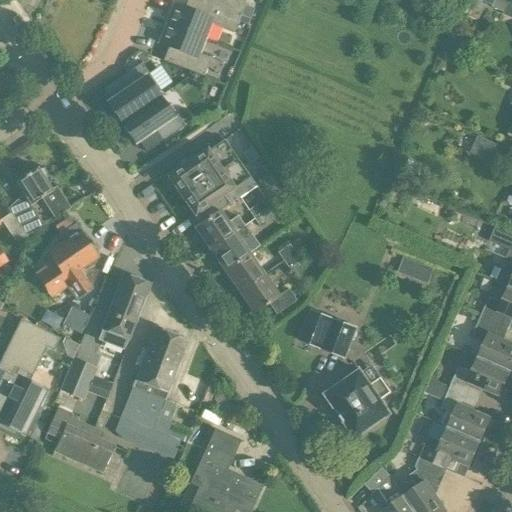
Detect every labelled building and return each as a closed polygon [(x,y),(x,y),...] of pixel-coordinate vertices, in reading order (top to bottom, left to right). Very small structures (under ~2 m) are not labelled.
[(174,5),(166,24),(205,39),(211,24),(233,33),(240,16),(199,0),(186,0),(183,9),(174,5)] [(199,0),(240,16),(246,0),(199,0)] [(495,0),(493,6),(492,8),(503,13),(507,4),(498,0),(495,0)] [(240,16),(249,19),(252,11),(243,8),(240,16)] [(199,54),(205,39),(166,24),(159,44),(168,47),(162,61),(203,77),(210,59),(199,54)] [(126,90),(107,103),(112,111),(109,113),(116,123),(119,121),(121,124),(159,98),(163,96),(141,63),(119,79),(126,90)] [(172,118),(159,98),(121,124),(135,144),(154,131),(162,142),(184,126),(177,115),(172,118)] [(508,149),(478,136),(471,153),(500,166),(508,149)] [(224,141),(217,145),(170,178),(194,213),(201,208),(203,210),(216,200),(219,204),(226,199),(230,204),(256,187),(270,176),(266,170),(251,180),(224,141)] [(251,148),(243,154),(249,164),(258,158),(251,148)] [(10,216),(25,238),(43,226),(30,206),(41,199),(54,219),(70,209),(56,187),(51,190),(45,180),(50,177),(44,168),(39,171),(37,168),(15,183),(23,196),(8,209),(11,215),(10,216)] [(270,176),(256,187),(265,200),(248,212),(254,220),(265,212),(286,198),(270,176)] [(209,219),(194,229),(196,232),(193,234),(200,243),(203,241),(209,251),(244,227),(244,226),(237,216),(228,223),(220,212),(230,204),(226,199),(219,204),(216,200),(203,210),(209,219)] [(454,211),(449,213),(448,219),(452,223),(458,221),(459,215),(454,211)] [(271,220),(265,212),(254,220),(260,228),(271,220)] [(25,238),(10,216),(1,222),(15,244),(25,238)] [(50,254),(53,258),(42,265),(45,269),(37,274),(53,298),(70,288),(77,299),(91,289),(78,270),(98,258),(81,233),(80,234),(75,226),(72,228),(67,220),(56,227),(66,243),(50,254)] [(244,227),(209,251),(224,272),(249,254),(259,247),(245,226),(244,226),(244,227)] [(511,236),(495,229),(490,242),(510,250),(496,283),(509,289),(511,289),(511,236)] [(295,253),(289,245),(277,253),(283,262),(295,253)] [(0,268),(8,263),(0,250),(0,268)] [(283,262),(289,270),(300,262),(295,253),(283,262)] [(264,276),(249,254),(224,272),(239,293),(264,276)] [(424,265),(419,280),(428,283),(434,269),(424,265)] [(124,276),(102,329),(97,341),(123,351),(149,286),(124,276)] [(278,297),(264,276),(239,293),(253,315),(268,304),(276,316),(296,302),(288,290),(278,297)] [(490,297),(481,318),(502,327),(506,316),(511,318),(511,289),(509,289),(503,303),(490,297)] [(71,308),(63,325),(81,334),(90,317),(71,308)] [(48,311),(42,323),(55,329),(61,317),(48,311)] [(356,329),(311,311),(300,341),(345,359),(356,329)] [(502,327),(481,318),(472,338),(485,344),(479,359),(511,373),(511,370),(511,345),(497,338),(502,327)] [(0,395),(35,326),(21,320),(0,362),(0,395)] [(35,326),(0,395),(0,425),(4,428),(2,432),(19,440),(21,436),(24,438),(47,391),(36,386),(53,352),(60,355),(67,343),(35,326)] [(140,368),(131,389),(132,390),(163,402),(187,341),(155,329),(147,351),(141,349),(135,366),(140,368)] [(61,390),(85,399),(97,366),(74,357),(61,390)] [(459,367),(450,388),(471,397),(476,386),(503,397),(507,389),(504,388),(511,373),(479,359),(472,373),(459,367)] [(361,371),(326,395),(336,411),(345,424),(356,439),(391,415),(381,401),(391,393),(381,378),(371,386),(361,371)] [(96,375),(90,391),(108,398),(114,382),(96,375)] [(433,377),(426,390),(444,398),(451,385),(433,377)] [(471,397),(450,388),(441,409),(448,412),(442,427),(448,430),(448,429),(480,443),(487,428),(489,429),(493,421),(491,419),(466,409),(471,397)] [(132,390),(121,418),(168,437),(173,424),(169,423),(175,406),(163,402),(132,390)] [(77,398),(73,410),(80,413),(85,402),(77,398)] [(85,402),(80,413),(87,416),(92,405),(85,402)] [(234,417),(210,434),(244,484),(272,465),(243,422),(240,424),(234,417)] [(43,441),(33,464),(54,473),(73,429),(52,420),(46,433),(43,441)] [(114,422),(110,433),(117,436),(122,425),(114,422)] [(122,425),(117,436),(124,439),(129,428),(122,425)] [(191,425),(183,446),(197,452),(206,432),(191,425)] [(73,429),(54,473),(73,481),(71,485),(72,486),(93,437),(73,429)] [(429,437),(420,458),(441,468),(457,475),(462,463),(473,468),(477,459),(474,458),(480,443),(448,429),(448,430),(442,443),(429,437)] [(93,437),(72,486),(92,494),(113,446),(93,437)] [(168,445),(164,456),(171,459),(176,448),(168,445)] [(113,446),(92,494),(112,503),(133,454),(113,446)] [(133,454),(112,503),(132,511),(153,463),(133,454)] [(418,488),(404,497),(414,511),(445,511),(431,490),(441,468),(420,458),(416,468),(417,470),(409,476),(418,488)] [(383,468),(365,485),(374,494),(379,489),(388,502),(381,508),(383,511),(414,511),(404,497),(391,477),(383,468)] [(217,489),(207,510),(211,511),(261,511),(263,509),(217,489)]
